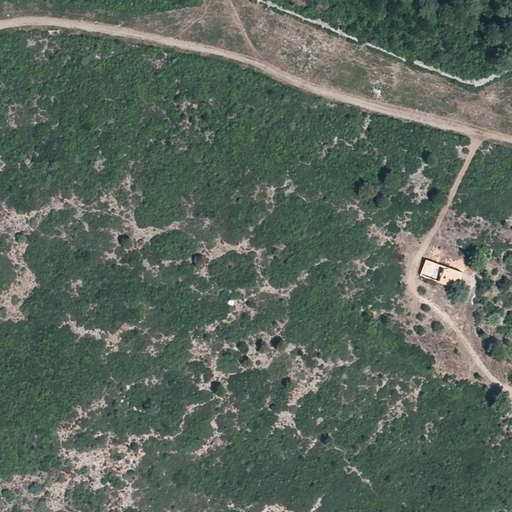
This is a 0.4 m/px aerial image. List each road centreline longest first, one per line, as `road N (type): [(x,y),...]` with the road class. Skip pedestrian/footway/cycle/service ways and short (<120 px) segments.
road 1 (track): [(0,27),(53,22),(144,36),(511,141)]
road 2 (track): [(511,390),(490,378),(416,287),(412,269),(479,135)]
